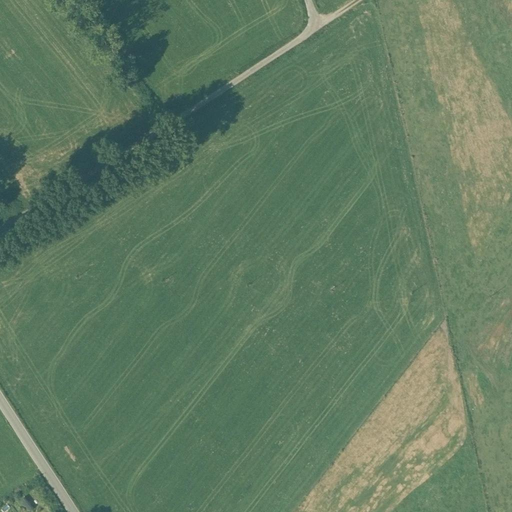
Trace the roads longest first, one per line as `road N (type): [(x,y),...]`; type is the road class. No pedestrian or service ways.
road 1 (track): [(305,0),(316,25),(0,229)]
road 2 (tertiary): [(0,397),(74,511)]
